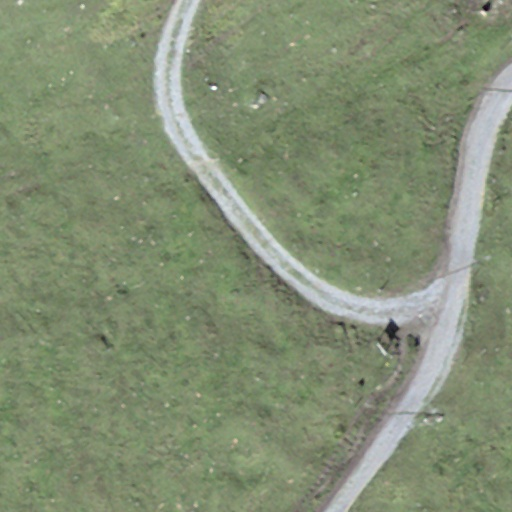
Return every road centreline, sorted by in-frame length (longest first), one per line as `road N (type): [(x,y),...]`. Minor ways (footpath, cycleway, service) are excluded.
road 1 (track): [(220,0),(200,66),(211,192),(282,305),(373,314),(460,274)]
road 2 (track): [(511,85),(487,106),(447,356),(325,511)]
